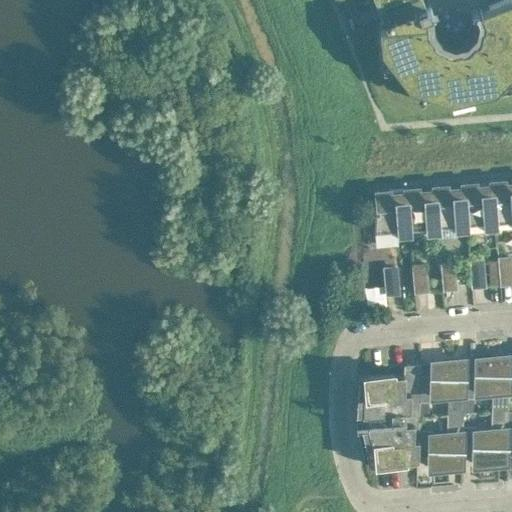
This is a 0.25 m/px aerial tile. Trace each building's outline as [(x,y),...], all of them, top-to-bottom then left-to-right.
[(429,2),(428,0),(367,0),(364,1),(364,2),(368,0),(377,22),(383,20),(424,4),(429,2)] [(511,0),(503,0),(479,10),(483,20),(482,26),(481,25),(479,36),(475,40),(474,39),(467,47),(461,48),(461,47),(450,49),(445,47),(446,46),(435,42),(432,39),(433,38),(426,29),(426,24),(427,24),(427,22),(421,18),(433,13),(433,12),(431,13),(428,6),(430,5),(430,4),(425,6),(424,4),(383,20),(385,25),(378,26),(380,49),(402,77),(401,77),(407,84),(441,96),(440,97),(449,100),(483,91),(484,92),(492,90),(511,69),(511,0)] [(511,183),(505,184),(504,180),(491,181),(496,232),(496,231),(495,221),(511,219),(511,183)] [(496,232),(491,181),(490,181),(490,185),(476,186),(476,182),(462,184),(467,234),(468,234),(467,224),(484,222),(485,232),(496,232)] [(467,234),(462,184),(461,184),(462,187),(447,189),(447,185),(434,186),(438,236),(439,236),(438,226),(456,224),(456,235),(467,234)] [(438,236),(434,186),(433,186),(433,190),(418,191),(418,187),(405,188),(409,239),(410,239),(409,228),(427,227),(428,237),(438,236)] [(409,239),(405,188),(404,188),(404,192),(390,193),(390,190),(375,191),(377,211),(374,211),(374,231),(398,229),(399,240),(409,239)] [(511,277),(510,257),(498,258),(500,283),(511,281),(511,277)] [(481,260),(469,261),(471,285),(484,284),(481,260)] [(453,262),(441,263),(443,288),(455,287),(453,262)] [(424,265),(412,266),(414,290),(426,289),(424,265)] [(395,267),(383,268),(385,292),(398,291),(395,267)] [(508,393),(509,367),(509,352),(508,352),(508,356),(476,359),(476,371),(464,371),(464,397),(477,398),(477,390),(492,389),(491,409),(507,409),(508,393)] [(463,413),(464,397),(464,371),(465,356),(463,356),(463,360),(432,362),(431,374),(420,375),(419,401),(432,401),(432,393),(448,392),(447,412),(463,413)] [(418,429),(419,401),(420,375),(420,363),(408,364),(409,372),(357,377),(356,381),(356,387),(355,393),(355,398),(355,404),(355,410),(355,415),(355,420),(356,427),(357,431),(357,436),(358,443),(360,449),(361,453),(363,458),(364,464),(417,459),(417,455),(418,429)] [(506,448),(507,422),(507,409),(491,409),(491,430),(476,431),(476,426),(463,425),(462,452),(474,452),(473,461),(472,461),(472,463),(504,460),(504,464),(506,464),(506,448)] [(461,468),(462,452),(463,425),(463,413),(447,412),(446,433),(431,435),(431,429),(418,429),(417,455),(429,456),(429,465),(428,465),(428,466),(460,464),(460,468),(461,468)]
